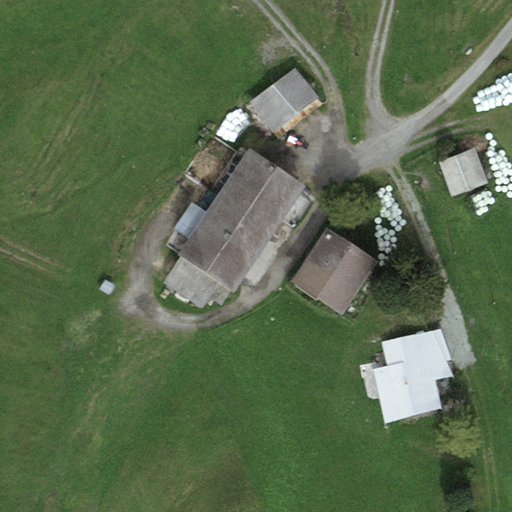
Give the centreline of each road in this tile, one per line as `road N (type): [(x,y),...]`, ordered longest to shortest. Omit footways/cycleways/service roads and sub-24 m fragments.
road 1 (track): [(170,206),(140,252),(134,283),(149,308),(175,321),(209,320),(270,286),(341,171),(391,133)]
road 2 (track): [(391,133),(392,161),(444,278),(507,511)]
road 3 (track): [(391,133),(456,90),(511,27)]
road 4 (track): [(389,0),(370,79),(376,111),(391,133)]
